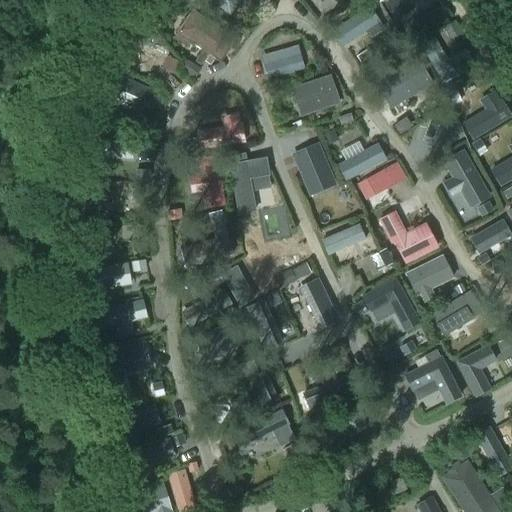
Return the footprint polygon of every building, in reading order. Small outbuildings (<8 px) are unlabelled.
[(221,0),(233,8),(239,0),(221,0)] [(311,0),(318,14),(343,2),(342,0),(311,0)] [(441,4),(415,19),(422,32),(448,18),(441,4)] [(193,7),(177,32),(223,61),(239,36),(193,7)] [(150,75),(158,57),(117,40),(110,58),(150,75)] [(262,52),(267,76),(305,68),(300,44),(262,52)] [(425,53),(443,83),(458,73),(440,44),(425,53)] [(396,102),(426,94),(417,62),(387,71),(396,102)] [(137,112),(148,88),(103,69),(93,93),(137,112)] [(292,87),(303,116),(343,101),(332,72),(292,87)] [(507,173),(493,135),(510,129),(502,109),(468,122),(491,179),(507,173)] [(223,126),(200,127),(201,146),(247,144),(245,111),(222,113),(223,126)] [(448,115),(425,120),(430,138),(453,132),(448,115)] [(134,162),(136,139),(100,135),(96,158),(134,162)] [(293,151),(310,194),(338,184),(320,140),(293,151)] [(360,143),(342,150),(351,174),(384,162),(377,144),(362,149),(360,143)] [(489,198),(462,150),(441,162),(450,178),(440,184),(449,199),(458,194),(468,211),(489,198)] [(230,168),(240,219),(258,215),(252,183),(271,179),(268,161),(230,168)] [(364,196),(407,181),(400,163),(358,178),(364,196)] [(190,170),(191,192),(204,192),(205,206),(226,205),(225,169),(190,170)] [(403,264),(443,245),(430,219),(408,230),(398,208),(380,216),(403,264)] [(214,239),(180,249),(185,273),(237,259),(227,211),(208,217),(214,239)] [(117,236),(116,223),(100,224),(100,222),(86,223),(88,257),(102,256),(101,237),(117,236)] [(363,222),(322,238),(329,254),(369,238),(363,222)] [(234,265),(240,278),(281,259),(275,246),(234,265)] [(406,269),(417,295),(457,278),(447,253),(406,269)] [(141,285),(133,259),(98,270),(107,296),(141,285)] [(300,284),(319,329),(339,321),(321,276),(300,284)] [(190,325),(236,304),(227,285),(181,306),(190,325)] [(470,290),(430,315),(443,336),(483,311),(470,290)] [(147,320),(142,301),(92,313),(97,332),(114,328),(117,338),(133,334),(130,324),(147,320)] [(100,379),(150,367),(143,341),(94,353),(100,379)] [(495,362),(487,346),(455,363),(474,400),(490,391),(480,371),(495,362)] [(441,358),(403,376),(412,393),(433,382),(445,407),(461,399),(441,358)] [(130,403),(157,391),(149,373),(122,384),(130,403)] [(353,398),(345,377),(301,394),(309,415),(353,398)] [(345,440),(369,429),(356,401),(309,422),(322,450),(332,446),(334,448),(346,443),(345,440)] [(132,434),(163,421),(155,402),(124,415),(132,434)] [(176,424),(158,427),(160,440),(144,443),(147,463),(182,457),(176,424)] [(511,511),(511,508),(503,487),(489,494),(473,459),(445,471),(463,511),(511,511)] [(388,483),(393,495),(405,490),(400,478),(388,483)] [(138,511),(175,511),(166,486),(133,497),(138,511)] [(439,511),(431,497),(415,506),(417,511),(439,511)]
